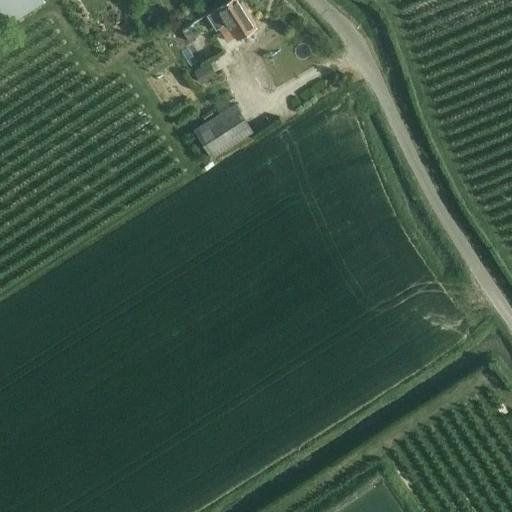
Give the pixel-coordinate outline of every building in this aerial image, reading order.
[(2,0),(16,21),(31,12),(22,0),(2,0)] [(236,37),(255,25),(239,0),(227,0),(206,14),(215,28),(218,26),(227,41),(235,36),(236,37)] [(200,35),(192,22),(182,29),(189,41),(200,35)] [(204,65),(193,71),(201,84),(212,78),(204,65)] [(212,157),(252,131),(235,105),(195,130),(212,157)]
